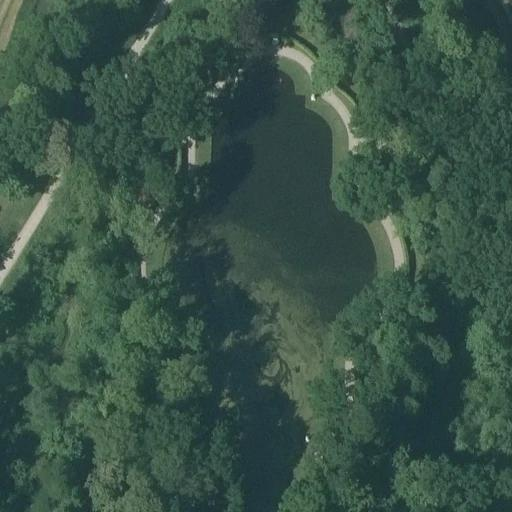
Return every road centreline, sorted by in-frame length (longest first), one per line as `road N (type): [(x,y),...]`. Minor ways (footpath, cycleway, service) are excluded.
road 1 (track): [(167,0),(0,277)]
road 2 (track): [(445,145),(381,0)]
road 3 (track): [(511,280),(445,145)]
